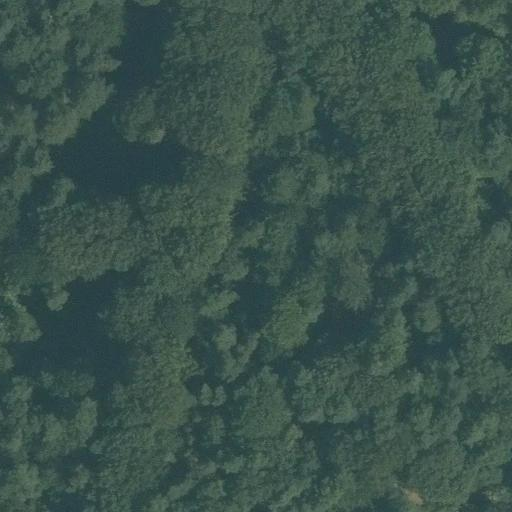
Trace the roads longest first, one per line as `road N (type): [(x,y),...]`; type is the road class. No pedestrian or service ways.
road 1 (track): [(109,511),(178,223)]
road 2 (track): [(178,223),(209,0)]
